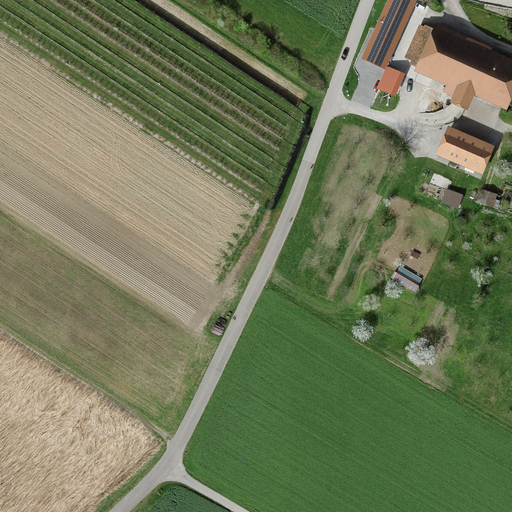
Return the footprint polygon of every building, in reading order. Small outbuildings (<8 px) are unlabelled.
[(413,0),(391,0),(365,57),(384,65),(413,0)] [(489,57),(436,33),(422,64),(462,82),(453,101),(466,107),(475,88),(505,101),(510,89),(511,88),(511,62),(491,52),(489,57)] [(405,73),(387,66),(377,88),(395,95),(405,73)] [(490,148),(448,131),(440,151),(481,169),(490,148)] [(496,194),(481,189),(477,202),(492,206),(496,194)] [(462,195),(450,191),(446,203),(458,207),(462,195)] [(424,357),(424,378),(448,378),(448,373),(463,373),(463,357),(424,357)]
